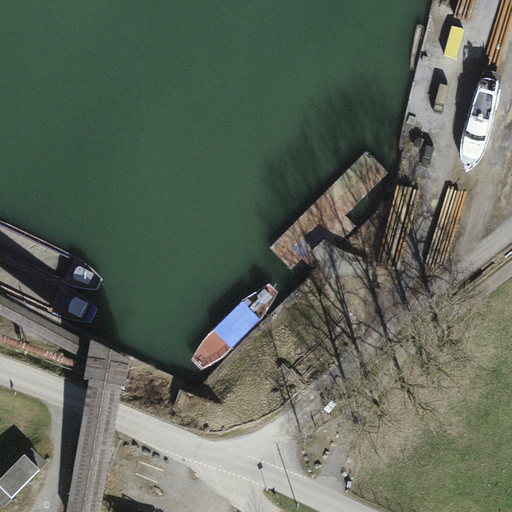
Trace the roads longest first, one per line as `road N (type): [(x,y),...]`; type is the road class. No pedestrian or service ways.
road 1 (tertiary): [(0,374),(341,511)]
road 2 (track): [(276,481),(308,430),(511,267)]
